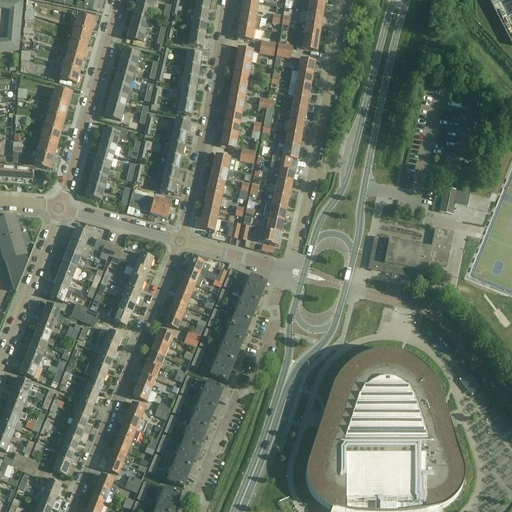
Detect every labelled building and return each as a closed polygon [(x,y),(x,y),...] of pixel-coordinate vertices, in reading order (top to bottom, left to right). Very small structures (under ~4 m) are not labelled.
[(18,0),(3,0),(2,10),(8,11),(22,1),(18,0)] [(96,13),(99,0),(84,0),(84,4),(77,2),(76,8),(96,13)] [(152,0),(137,0),(135,7),(151,11),(154,0),(152,0)] [(201,0),(195,0),(194,11),(207,13),(209,1),(201,0)] [(511,0),(489,0),(511,44),(511,0)] [(8,11),(8,17),(20,18),(22,1),(8,11)] [(303,6),(302,12),(308,13),(323,15),(325,3),(310,1),(309,7),(303,6)] [(243,2),(241,15),(255,17),(257,5),(243,2)] [(135,7),(132,18),(148,22),(151,11),(135,7)] [(194,11),(192,23),(205,25),(207,13),(194,11)] [(301,12),(299,24),(321,28),(323,15),(308,13),(302,12),(301,12)] [(241,15),(239,27),(253,29),(258,30),(260,18),(255,17),(241,15)] [(77,17),(74,28),(90,32),(93,21),(77,17)] [(132,18),(129,29),(145,33),(148,22),(132,18)] [(192,23),(190,35),(203,37),(205,25),(192,23)] [(299,24),(298,36),(304,37),(319,40),(321,28),(299,24)] [(251,42),(253,29),(239,27),(237,39),(251,42)] [(74,28),(70,42),(86,47),(90,32),(74,28)] [(129,29),(126,40),(142,45),(145,33),(129,29)] [(6,34),(6,40),(18,52),(19,35),(6,34)] [(201,49),(203,37),(190,35),(189,41),(183,40),(182,46),(201,49)] [(316,52),(319,40),(304,37),(302,50),(316,52)] [(6,40),(0,40),(0,46),(1,53),(18,52),(6,40)] [(70,42),(67,55),(83,60),(86,47),(70,42)] [(261,42),(260,49),(274,51),(275,44),(261,42)] [(278,45),(276,51),(291,54),(292,47),(278,45)] [(238,49),(236,62),(250,65),(252,52),(238,49)] [(260,49),(259,55),(273,57),(274,51),(260,49)] [(276,51),(275,57),(290,60),(291,54),(276,51)] [(123,52),(120,63),(135,68),(138,57),(123,52)] [(186,54),(184,67),(198,69),(200,57),(186,54)] [(67,55),(63,68),(79,72),(83,60),(67,55)] [(300,60),(298,73),(312,75),(315,63),(300,60)] [(236,62),(233,74),(248,77),(250,65),(236,62)] [(120,63),(117,74),(132,79),(135,68),(120,63)] [(184,67),(182,79),(196,81),(198,69),(184,67)] [(63,68),(62,70),(59,81),(76,85),(79,72),(63,68)] [(298,73),(295,85),(310,88),(312,75),(298,73)] [(117,74),(113,85),(129,90),(132,79),(117,74)] [(233,74),(231,86),(246,89),(248,77),(233,74)] [(182,79),(180,91),(194,93),(196,81),(182,79)] [(113,85),(110,96),(126,100),(129,90),(113,85)] [(295,85),(293,97),(308,100),(310,88),(295,85)] [(231,86),(229,99),(243,101),(246,89),(231,86)] [(54,90),(50,104),(67,108),(70,95),(64,93),(54,90)] [(180,91),(178,102),(192,105),(194,93),(180,91)] [(110,96),(107,107),(123,111),(126,100),(110,96)] [(293,97),(291,110),(305,112),(308,100),(293,97)] [(229,99),(227,111),(241,113),(243,101),(229,99)] [(190,117),(192,105),(178,102),(176,115),(190,117)] [(50,104),(47,116),(63,121),(67,108),(50,104)] [(272,111),(273,107),(265,105),(264,110),(266,110),(264,117),(272,119),(273,112),(272,111)] [(107,107),(107,108),(104,118),(120,123),(123,111),(107,107)] [(291,110),(289,122),(303,125),(305,112),(291,110)] [(227,111),(224,123),(239,125),(241,113),(227,111)] [(47,116),(43,129),(60,133),(63,121),(47,116)] [(269,131),(272,119),(264,117),(262,130),(269,131)] [(175,121),(172,134),(186,137),(189,124),(175,121)] [(289,122),(286,134),(301,137),(303,125),(289,122)] [(224,123),(222,135),(237,138),(239,125),(224,123)] [(103,131),(100,142),(116,147),(117,141),(124,143),(126,133),(110,128),(108,132),(103,131)] [(43,129),(40,141),(56,146),(60,133),(43,129)] [(279,140),(278,145),(299,149),(301,137),(286,134),(280,133),(279,140)] [(172,134),(170,145),(183,148),(186,137),(172,134)] [(234,150),(237,138),(222,135),(220,148),(234,150)] [(40,141),(36,154),(52,158),(56,146),(40,141)] [(100,142),(97,153),(113,158),(116,147),(100,142)] [(170,145),(167,157),(181,160),(183,148),(170,145)] [(272,156),(271,163),(291,167),(292,160),(297,161),(299,149),(278,145),(276,157),(272,156)] [(241,150),(240,157),(254,160),(255,153),(241,150)] [(97,153),(94,164),(110,169),(113,158),(97,153)] [(49,171),(52,158),(36,154),(33,167),(49,171)] [(215,156),(212,169),(227,172),(234,174),(237,161),(215,156)] [(167,157),(164,169),(178,172),(181,160),(167,157)] [(240,157),(239,163),(253,165),(254,160),(240,157)] [(0,180),(31,182),(32,170),(22,169),(21,170),(0,168),(0,165),(5,165),(5,160),(0,160),(0,180)] [(279,171),(276,183),(291,186),(294,174),(290,173),(291,167),(271,163),(270,169),(279,171)] [(94,164),(91,175),(106,179),(110,169),(94,164)] [(164,169),(162,181),(175,184),(178,172),(164,169)] [(212,169),(210,181),(224,184),(227,172),(212,169)] [(91,175),(88,186),(103,190),(106,179),(91,175)] [(173,196),(175,184),(162,181),(159,193),(173,196)] [(210,181),(207,193),(222,197),(224,184),(210,181)] [(276,183),(274,195),(289,199),(291,186),(276,183)] [(88,186),(85,197),(100,202),(103,190),(88,186)] [(245,202),(248,189),(240,188),(238,200),(242,201),(245,202)] [(466,207),(469,194),(443,189),(438,213),(452,216),(454,205),(466,207)] [(207,193),(204,205),(219,209),(222,197),(207,193)] [(132,195),(128,209),(149,215),(167,220),(171,205),(172,200),(164,198),(163,203),(153,200),(153,201),(132,195)] [(265,206),(271,208),(286,211),(289,199),(274,195),(272,203),(266,203),(265,206)] [(204,205),(202,217),(216,220),(227,223),(229,217),(217,215),(219,209),(204,205)] [(263,218),(268,219),(268,220),(283,223),(286,211),(271,208),(265,206),(263,218)] [(249,228),(252,216),(245,215),(242,226),(249,228)] [(15,294),(19,284),(27,263),(25,256),(22,247),(30,244),(22,218),(14,220),(13,217),(0,221),(0,251),(0,253),(0,252),(0,258),(2,262),(3,261),(3,263),(4,263),(6,267),(13,293),(15,294)] [(214,233),(216,220),(202,217),(199,230),(214,233)] [(264,225),(262,231),(266,232),(280,235),(283,223),(268,220),(267,226),(264,225)] [(237,240),(240,226),(227,223),(226,230),(232,232),(230,239),(237,240)] [(245,242),(248,228),(242,226),(239,241),(245,242)] [(76,229),(71,241),(85,247),(90,235),(76,229)] [(278,247),(280,235),(260,230),(259,234),(257,242),(263,243),(263,244),(278,247)] [(374,238),(367,270),(420,280),(422,273),(425,274),(426,271),(440,273),(441,267),(446,268),(452,233),(434,230),(430,249),(374,238)] [(97,240),(94,249),(102,253),(105,244),(97,240)] [(71,241),(67,253),(80,258),(87,261),(89,254),(92,255),(94,250),(85,247),(71,241)] [(102,253),(101,255),(108,257),(112,247),(105,244),(102,253)] [(262,245),(260,252),(272,254),(273,248),(262,245)] [(116,248),(112,259),(119,262),(119,260),(124,262),(127,256),(122,254),(123,250),(116,248)] [(67,253),(62,264),(76,270),(80,258),(67,253)] [(140,255),(136,266),(148,271),(153,260),(140,255)] [(191,259),(186,271),(199,276),(204,278),(215,282),(218,277),(202,270),(204,264),(191,259)] [(62,264),(58,276),(71,281),(74,275),(79,277),(81,272),(76,270),(62,264)] [(126,268),(123,274),(131,277),(131,278),(144,283),(148,271),(136,266),(130,264),(128,268),(126,268)] [(186,271),(182,281),(195,287),(199,288),(204,278),(199,276),(186,271)] [(218,277),(215,282),(221,285),(226,273),(220,271),(218,277)] [(230,272),(227,280),(232,282),(235,274),(230,272)] [(88,275),(86,280),(92,283),(94,277),(88,275)] [(58,276),(53,287),(67,293),(73,295),(75,291),(75,290),(69,288),(71,281),(58,276)] [(245,282),(243,287),(265,295),(265,292),(263,292),(266,284),(250,277),(248,283),(245,282)] [(131,278),(126,289),(139,294),(144,283),(131,278)] [(227,280),(223,288),(229,290),(232,282),(227,280)] [(177,293),(191,298),(194,300),(197,293),(193,292),(195,287),(182,281),(177,293)] [(53,287),(48,299),(62,304),(64,301),(65,297),(69,299),(71,294),(67,293),(53,287)] [(244,292),(242,298),(258,304),(261,296),(264,297),(265,295),(243,287),(242,291),(244,292)] [(92,300),(95,291),(90,289),(87,298),(92,300)] [(126,289),(122,300),(135,306),(139,294),(126,289)] [(222,291),(219,299),(224,301),(227,293),(222,291)] [(177,293),(173,303),(186,309),(191,298),(177,293)] [(237,301),(235,306),(257,315),(258,313),(255,312),(258,304),(242,298),(240,303),(237,301)] [(219,299),(215,307),(220,309),(224,301),(219,299)] [(122,300),(117,311),(130,316),(135,306),(122,300)] [(169,314),(182,320),(187,321),(189,316),(184,314),(186,309),(173,303),(169,314)] [(46,305),(42,317),(56,322),(61,324),(63,320),(57,318),(60,310),(46,305)] [(76,306),(73,312),(84,317),(87,310),(76,306)] [(236,312),(234,317),(250,324),(253,316),(255,317),(257,315),(235,306),(234,310),(236,312)] [(130,316),(117,311),(112,309),(107,321),(126,328),(130,316)] [(87,310),(84,317),(96,322),(99,315),(87,310)] [(214,311),(211,319),(216,321),(219,313),(214,311)] [(73,312),(71,318),(82,323),(84,317),(73,312)] [(169,314),(164,325),(177,331),(182,320),(169,314)] [(42,317),(37,328),(51,334),(53,328),(59,330),(61,324),(56,322),(42,317)] [(84,317),(82,323),(93,328),(96,322),(84,317)] [(229,321),(227,326),(248,334),(249,332),(247,331),(250,324),(234,317),(232,322),(229,321)] [(211,319),(207,327),(212,329),(216,321),(211,319)] [(197,326),(194,333),(201,336),(204,329),(197,326)] [(228,331),(226,337),(242,343),(245,336),(247,336),(248,334),(227,326),(225,330),(228,331)] [(37,328),(32,340),(46,345),(52,347),(54,343),(48,341),(51,334),(37,328)] [(65,339),(74,342),(78,333),(73,331),(69,330),(65,339)] [(159,331),(155,342),(169,348),(174,350),(176,344),(171,342),(173,337),(159,331)] [(206,331),(203,339),(208,341),(211,333),(206,331)] [(100,337),(98,341),(117,349),(122,338),(109,332),(106,339),(100,337)] [(188,333),(186,338),(198,343),(200,337),(188,333)] [(435,351),(442,346),(434,335),(428,340),(435,351)] [(221,341),(219,345),(241,354),(241,352),(239,351),(242,343),(226,337),(224,342),(221,341)] [(186,338),(184,344),(195,349),(198,343),(186,338)] [(203,339),(199,347),(204,349),(208,341),(203,339)] [(32,340),(28,351),(42,357),(46,345),(32,340)] [(96,346),(94,353),(99,355),(112,360),(117,349),(98,341),(96,346)] [(155,342),(150,353),(164,359),(169,348),(155,342)] [(220,351),(218,356),(234,363),(237,355),(240,356),(241,354),(219,345),(217,350),(220,351)] [(443,348),(437,354),(452,369),(458,362),(443,348)] [(198,350),(195,358),(200,360),(203,352),(198,350)] [(28,351),(23,363),(37,368),(42,357),(28,351)] [(150,353),(146,364),(160,370),(164,359),(150,353)] [(306,472),(306,474),(306,476),(306,479),(306,482),(307,485),(307,486),(313,497),(313,498),(314,498),(315,500),(316,501),(317,502),(320,505),(322,506),(324,507),(326,508),(329,509),(331,510),(334,511),(337,511),(433,511),(434,511),(438,510),(442,508),(445,507),(447,506),(448,505),(450,503),(452,502),(453,501),(455,499),(456,498),(457,496),(458,495),(459,493),(460,491),(461,489),(462,487),(462,485),(462,484),(463,482),(463,481),(463,479),(464,477),(464,475),(463,472),(463,470),(463,467),(462,464),(439,393),(438,391),(437,388),(436,386),(434,383),(433,380),(431,378),(429,375),(427,372),(425,370),(422,368),(421,366),(418,364),(416,363),(414,362),(411,360),(409,359),(406,358),(403,357),(399,355),(395,354),(389,354),(385,353),(381,353),(377,354),(374,354),(370,355),(367,356),(363,358),(360,359),(357,361),(354,363),(351,365),(347,367),(344,371),(341,374),(339,376),(337,379),(336,381),(335,382),(333,386),(331,390),(330,393),(321,422),(307,464),(307,466),(306,469),(306,472)] [(99,355),(95,367),(108,372),(112,360),(99,355)] [(213,360),(211,365),(233,374),(234,372),(231,371),(234,363),(218,356),(216,362),(213,360)] [(71,357),(67,368),(72,370),(76,359),(71,357)] [(195,358),(191,366),(196,368),(200,360),(195,358)] [(33,380),(37,368),(23,363),(19,374),(33,380)] [(88,367),(85,375),(90,377),(103,383),(108,372),(95,367),(89,364),(88,367)] [(146,364),(141,376),(155,381),(157,375),(163,377),(165,373),(160,370),(146,364)] [(210,376),(226,383),(229,375),(231,376),(233,374),(211,365),(209,370),(212,371),(210,376)] [(464,390),(474,384),(465,369),(455,375),(464,390)] [(141,376),(137,387),(151,392),(155,381),(141,376)] [(90,377),(86,389),(99,394),(103,383),(90,377)] [(187,378),(183,386),(188,388),(192,380),(187,378)] [(17,379),(12,391),(27,397),(33,399),(35,394),(29,391),(32,385),(17,379)] [(202,388),(200,393),(225,403),(226,401),(223,400),(224,397),(220,397),(223,390),(207,384),(205,389),(202,388)] [(183,386),(180,394),(185,396),(188,388),(183,386)] [(99,394),(86,389),(82,387),(79,393),(83,395),(81,400),(94,405),(99,394)] [(137,387),(132,398),(149,404),(153,404),(157,395),(151,392),(137,387)] [(12,391),(8,402),(23,408),(27,397),(12,391)] [(48,392),(44,403),(49,405),(54,394),(48,392)] [(201,398),(199,404),(215,410),(218,403),(224,405),(225,403),(200,393),(198,397),(201,398)] [(179,397),(175,406),(180,408),(184,399),(179,397)] [(8,402),(3,414),(18,419),(24,421),(26,416),(20,414),(23,408),(8,402)] [(80,404),(75,416),(88,421),(93,409),(80,404)] [(194,408),(192,412),(214,421),(214,418),(212,418),(215,410),(199,404),(197,409),(194,408)] [(131,405),(127,415),(140,421),(145,410),(131,405)] [(159,405),(157,411),(168,415),(170,410),(159,405)] [(175,406),(172,414),(177,416),(180,408),(175,406)] [(157,411),(154,417),(166,421),(168,415),(157,411)] [(193,418),(191,423),(207,430),(210,422),(213,423),(214,421),(192,412),(190,417),(193,418)] [(3,414),(0,422),(0,425),(14,431),(18,419),(3,414)] [(127,415),(122,426),(140,434),(143,435),(148,424),(140,421),(127,415)] [(75,416),(70,427),(83,432),(88,421),(75,416)] [(171,417),(167,425),(172,427),(176,419),(171,417)] [(186,427),(184,432),(205,441),(206,438),(204,438),(207,430),(191,423),(189,428),(186,427)] [(0,425),(0,438),(9,442),(14,431),(0,425)] [(167,425),(164,433),(169,435),(172,427),(167,425)] [(122,426),(118,438),(131,443),(136,445),(140,434),(122,426)] [(70,427),(66,438),(79,443),(83,432),(70,427)] [(185,437),(183,443),(199,449),(202,442),(204,443),(205,441),(184,432),(182,436),(185,437)] [(162,437),(159,445),(164,447),(168,439),(162,437)] [(0,451),(5,453),(9,442),(0,438),(0,451)] [(66,438),(61,449),(74,455),(79,443),(66,438)] [(118,438),(114,448),(127,454),(131,443),(118,438)] [(178,447),(176,451),(198,460),(198,459),(196,457),(199,449),(183,443),(180,448),(178,447)] [(159,445),(156,453),(161,455),(164,447),(159,445)] [(114,448),(109,460),(122,465),(129,468),(132,462),(125,459),(127,454),(114,448)] [(61,449),(57,461),(69,466),(74,455),(61,449)] [(177,457),(175,462),(191,469),(194,461),(196,463),(198,460),(176,451),(174,456),(177,457)] [(15,456),(13,462),(25,467),(27,461),(15,456)] [(155,456),(151,464),(156,466),(160,458),(155,456)] [(52,472),(64,477),(65,477),(69,466),(57,461),(50,458),(48,464),(54,466),(52,472)] [(3,464),(3,465),(7,467),(22,473),(25,467),(13,462),(5,459),(3,464)] [(129,468),(122,465),(109,460),(104,471),(118,476),(121,469),(128,472),(129,468)] [(27,461),(25,467),(36,471),(38,465),(27,461)] [(170,467),(168,471),(193,481),(194,479),(188,476),(191,469),(175,462),(173,468),(170,467)] [(151,464),(148,472),(153,475),(156,466),(151,464)] [(25,467),(22,473),(33,477),(36,471),(25,467)] [(167,482),(183,489),(186,482),(188,484),(190,482),(192,483),(193,481),(168,471),(166,476),(169,477),(167,482)] [(0,482),(6,485),(8,479),(3,477),(0,476),(0,482)] [(100,476),(95,487),(109,492),(114,495),(117,489),(111,486),(113,482),(100,476)] [(129,478),(127,483),(138,488),(141,482),(129,478)] [(48,482),(43,493),(56,498),(61,487),(48,482)] [(127,483),(124,489),(136,494),(138,488),(127,483)] [(143,484),(140,492),(145,494),(148,486),(143,484)] [(95,487),(91,498),(104,504),(109,492),(95,487)] [(158,494),(157,499),(178,508),(179,505),(177,504),(180,496),(164,490),(161,495),(158,494)] [(140,492),(137,500),(142,502),(145,494),(140,492)] [(43,493),(39,504),(52,509),(56,498),(43,493)] [(91,498),(86,509),(93,511),(100,511),(104,504),(91,498)] [(122,506),(122,509),(129,511),(130,509),(133,502),(125,499),(122,506)] [(158,504),(155,510),(160,511),(173,511),(175,509),(178,509),(178,508),(157,499),(155,503),(158,504)]
